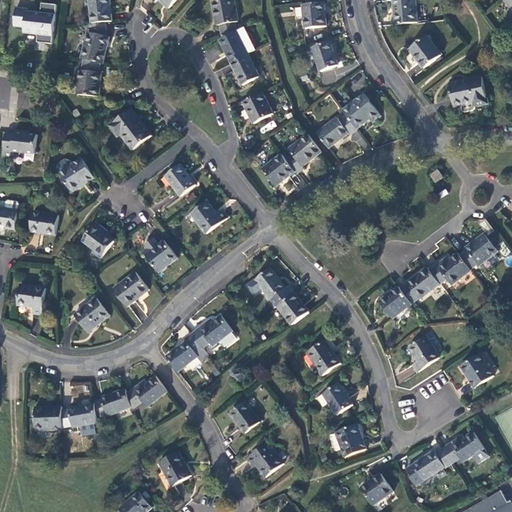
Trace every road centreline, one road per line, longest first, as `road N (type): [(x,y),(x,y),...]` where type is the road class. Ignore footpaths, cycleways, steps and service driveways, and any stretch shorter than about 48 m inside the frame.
road 1 (residential): [(271,227),(347,306),(369,344),(400,446),(424,432)]
road 2 (residential): [(220,158),(234,132),(190,38),(143,43),(143,63),(194,129)]
road 3 (residential): [(271,227),(397,144),(444,139)]
road 4 (residential): [(148,344),(212,432),(226,494),(210,511)]
road 5 (residential): [(148,344),(271,227)]
road 6 (residential): [(357,0),(359,27),(386,71),(444,139)]
road 7 (residential): [(15,343),(80,366),(148,344)]
road 8 (residential): [(194,129),(115,190),(145,212)]
